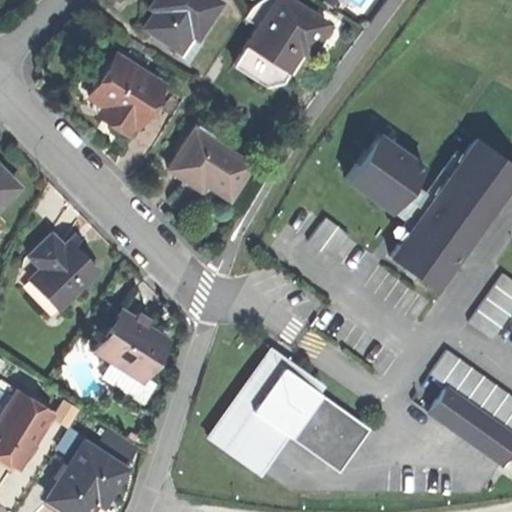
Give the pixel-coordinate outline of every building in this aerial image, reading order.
[(141,22),(176,45),(187,28),(194,33),(215,0),(149,0),(148,2),(153,5),(141,22)] [(242,13),(256,22),(269,0),(254,0),(250,3),(242,13)] [(297,1),(296,0),(269,0),(256,22),(245,39),(264,51),(285,64),(298,44),(304,34),(312,40),(326,18),(297,1)] [(306,49),(312,40),(304,34),(298,44),(306,49)] [(252,70),(264,51),(245,39),(233,58),(252,70)] [(130,119),(132,120),(159,80),(113,50),(86,91),(100,100),(130,119)] [(125,127),(130,119),(100,100),(95,107),(107,115),(125,127)] [(389,205),(400,188),(408,178),(420,160),(374,128),(343,172),(389,205)] [(181,174),(199,185),(203,178),(227,192),(248,158),(208,134),(204,139),(187,129),(165,165),(181,174)] [(387,253),(431,284),(511,169),(511,162),(471,133),(460,149),(401,234),(387,253)] [(392,228),(401,234),(460,149),(451,143),(421,187),(413,198),(392,228)] [(0,196),(15,182),(0,165),(0,196)] [(400,188),(413,198),(421,187),(408,178),(400,188)] [(304,238),(317,246),(334,222),(321,213),(304,238)] [(317,246),(329,254),(346,230),(334,222),(317,246)] [(50,228),(27,251),(38,263),(30,271),(60,301),(97,265),(75,243),(69,249),(61,240),(50,228)] [(66,234),(61,240),(69,249),(75,243),(70,238),(66,234)] [(489,335),(511,302),(511,278),(499,269),(464,317),(489,335)] [(93,347),(137,376),(164,335),(138,318),(119,306),(93,347)] [(511,429),(511,393),(443,345),(426,370),(442,381),(511,429)] [(202,432),(206,434),(265,352),(261,349),(202,432)] [(265,352),(206,434),(249,465),(278,425),(285,430),(335,466),(366,424),(285,366),(265,352)] [(0,407),(15,384),(0,374),(0,407)] [(497,459),(511,438),(511,429),(442,381),(423,407),(497,459)] [(0,453),(15,464),(51,407),(15,384),(0,407),(0,453)] [(256,470),(285,430),(278,425),(249,465),(256,470)] [(61,504),(72,511),(82,511),(94,495),(98,489),(104,493),(123,465),(82,438),(45,494),(61,504)] [(100,499),(104,493),(98,489),(94,495),(100,499)]
